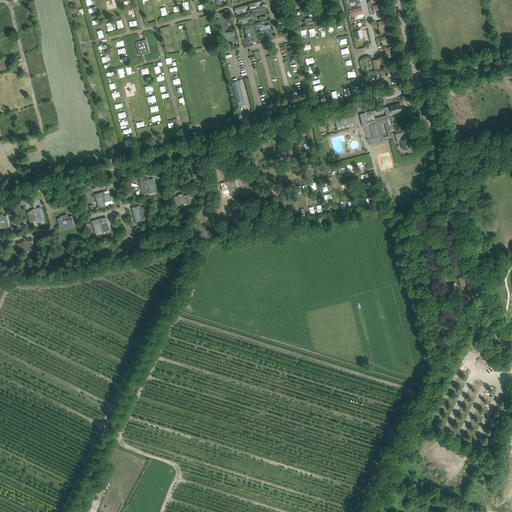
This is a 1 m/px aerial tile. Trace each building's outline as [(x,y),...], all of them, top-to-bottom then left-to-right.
[(322,11),(331,9),(329,2),(320,5),(322,11)] [(374,13),(384,10),(383,3),(372,6),(374,13)] [(318,12),(316,7),(312,8),(312,9),(311,9),(310,9),(309,9),(308,9),(307,9),(307,10),(306,10),(306,11),(306,12),(306,13),(307,13),(308,13),(309,13),(310,13),(311,13),(312,14),(312,15),(313,15),(313,14),(314,15),(313,15),(313,16),(312,16),(312,17),(311,18),(311,19),(304,20),(306,25),(312,24),(312,25),(321,23),(319,16),(318,12)] [(350,17),(364,14),(362,7),(348,10),(350,17)] [(222,29),(229,27),(224,12),(217,14),(222,29)] [(379,29),(389,26),(387,20),(377,22),(379,29)] [(253,42),(257,41),(253,24),(244,26),(247,38),(250,37),(251,38),(252,38),(253,42)] [(271,29),(266,30),(267,34),(268,37),(269,37),(270,40),(275,38),(272,29),(271,30),(271,29)] [(356,39),(363,38),(361,29),(354,31),(356,39)] [(233,36),(235,35),(234,31),(223,33),(226,46),(231,45),(230,42),(232,42),(234,39),(233,36)] [(305,34),(299,35),(301,42),(307,40),(305,34)] [(135,42),(139,56),(149,53),(146,40),(135,42)] [(396,56),(395,53),(394,46),(384,49),(386,55),(392,54),(393,57),(396,56)] [(375,70),(382,68),(379,59),(372,61),(375,70)] [(8,60),(0,62),(0,64),(0,66),(0,65),(0,66),(1,71),(11,68),(9,63),(8,60)] [(308,68),(310,74),(317,72),(315,66),(308,68)] [(237,103),(244,101),(239,80),(232,82),(237,103)] [(399,104),(401,103),(387,107),(389,115),(398,113),(401,112),(402,112),(399,104)] [(375,118),(374,115),(373,111),(360,114),(360,115),(363,127),(365,126),(368,139),(371,138),(372,141),(369,142),(369,145),(381,141),(376,122),(387,118),(386,115),(375,118)] [(356,121),(351,122),(350,117),(335,121),(336,126),(338,133),(357,128),(356,121)] [(381,141),(392,138),(390,129),(387,118),(376,122),(381,141)] [(407,132),(402,133),(395,135),(395,134),(397,141),(401,140),(403,150),(411,148),(412,149),(407,131),(407,132)] [(234,153),(236,162),(236,163),(244,161),(242,153),(237,154),(237,152),(234,153)] [(230,164),(236,162),(234,153),(231,153),(232,155),(228,156),(230,164)] [(193,168),(196,178),(203,176),(201,168),(196,169),(196,167),(193,168)] [(188,179),(195,177),(193,168),(190,168),(191,170),(186,171),(188,179)] [(149,189),(149,191),(156,188),(154,180),(150,182),(149,179),(146,180),(149,189)] [(227,180),(230,189),(230,190),(237,188),(235,180),(230,182),(230,179),(227,180)] [(142,192),(149,189),(146,180),(144,181),(144,182),(139,183),(142,192)] [(223,191),(230,189),(227,180),(224,181),(225,182),(220,183),(223,191)] [(104,191),(101,192),(104,201),(104,202),(105,205),(112,203),(109,192),(105,194),(104,191)] [(99,194),(95,195),(97,203),(98,207),(105,205),(104,202),(104,201),(101,192),(99,193),(99,194)] [(180,194),(182,203),(183,204),(190,202),(188,194),(183,195),(183,193),(180,194)] [(175,205),(182,203),(180,194),(178,195),(178,196),(174,197),(175,205)] [(141,205),(138,206),(141,215),(142,219),(145,218),(144,215),(148,214),(146,206),(141,207),(141,205)] [(132,209),(135,221),(142,219),(141,215),(138,206),(136,207),(136,208),(132,209)] [(37,208),(34,209),(37,219),(44,217),(43,214),(42,209),(37,210),(37,208)] [(37,221),(37,219),(34,209),(31,210),(32,211),(27,212),(29,217),(29,220),(30,223),(37,221)] [(7,215),(0,217),(0,219),(2,225),(9,223),(7,215)] [(67,226),(64,215),(61,216),(62,217),(57,219),(59,227),(66,225),(67,226)] [(64,215),(67,226),(74,224),(72,216),(67,217),(66,215),(64,215)] [(102,218),(99,219),(101,228),(102,229),(102,232),(110,230),(107,219),(102,220),(102,218)] [(97,221),(92,222),(96,234),(102,232),(102,229),(101,228),(99,219),(96,219),(97,221)] [(27,239),(25,240),(27,250),(34,248),(32,240),(28,242),(27,239)] [(27,250),(25,240),(22,241),(22,242),(18,243),(20,251),(27,249),(27,250)] [(451,284),(452,287),(464,282),(462,276),(457,278),(455,279),(456,282),(451,284)] [(439,285),(438,282),(437,278),(434,279),(434,280),(429,282),(431,288),(439,285)] [(464,282),(452,287),(451,288),(449,283),(441,286),(442,287),(440,288),(443,294),(452,291),(456,289),(456,288),(458,288),(459,290),(467,288),(464,282)]
